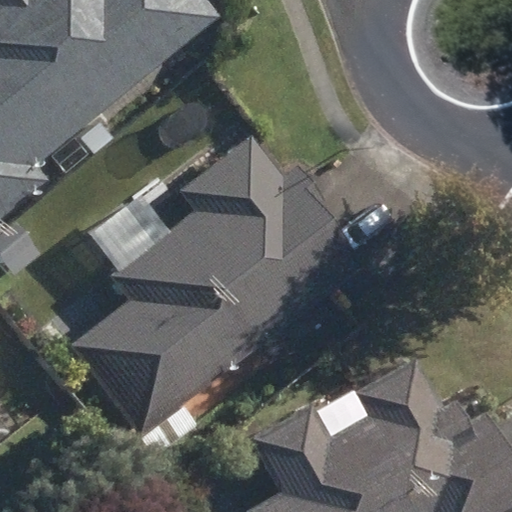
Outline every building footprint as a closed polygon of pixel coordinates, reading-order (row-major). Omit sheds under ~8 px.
[(0,0),(0,220),(46,183),(36,170),(214,21),(196,0),(0,0)] [(74,344),(145,437),(362,269),(313,205),(320,199),(296,167),(282,179),(251,139),(180,194),(195,213),(110,278),(129,302),(74,344)] [(17,214),(0,229),(0,268),(6,275),(42,243),(17,214)] [(501,511),(511,506),(511,460),(482,409),(464,419),(450,396),(441,402),(413,353),(349,389),(362,411),(326,431),(306,398),(245,433),(276,488),(240,508),(242,511),(501,511)] [(0,447),(17,434),(0,413),(0,447)]
